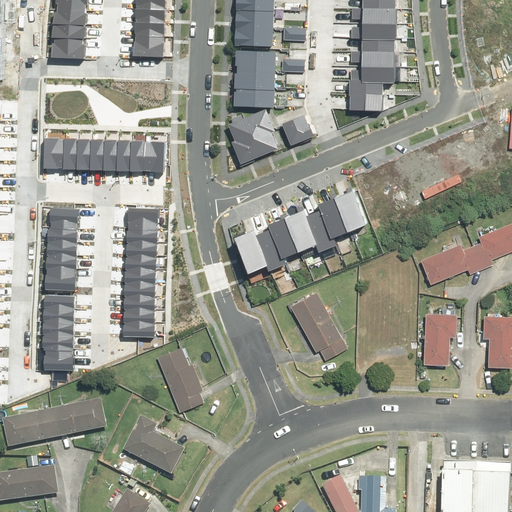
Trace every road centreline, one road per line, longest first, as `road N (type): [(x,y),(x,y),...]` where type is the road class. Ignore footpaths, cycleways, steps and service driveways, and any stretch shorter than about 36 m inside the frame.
road 1 (residential): [(200,196),(231,317),(242,323),(287,433)]
road 2 (residential): [(287,433),(356,414),(511,416)]
road 3 (residential): [(27,194),(17,378)]
road 4 (residential): [(104,194),(98,354)]
road 5 (residential): [(329,154),(308,94),(313,0)]
road 6 (residential): [(329,154),(235,193),(200,196)]
road 7 (residential): [(451,107),(329,154)]
road 8 (residential): [(30,66),(27,194)]
road 9 (residential): [(200,196),(203,71)]
